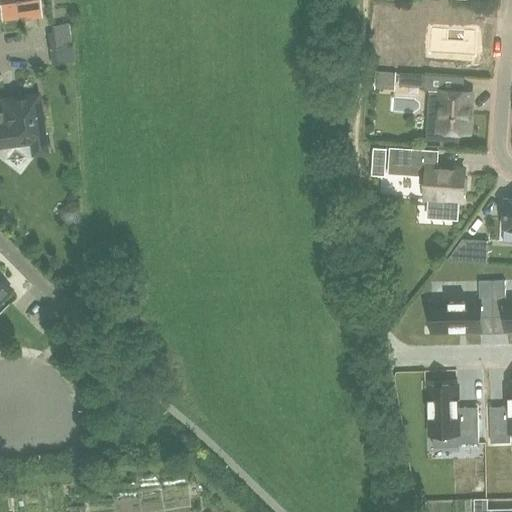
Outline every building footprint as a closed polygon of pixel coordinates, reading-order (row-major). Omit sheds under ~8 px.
[(0,0),(0,7),(1,8),(2,17),(37,12),(35,0),(0,0)] [(421,6),(420,26),(430,27),(428,55),(476,57),(478,30),(456,28),(458,8),(421,6)] [(52,23),(55,63),(72,62),(69,22),(52,23)] [(375,71),(375,88),(395,89),(396,72),(375,71)] [(425,74),(401,72),(400,86),(424,87),(425,74)] [(467,133),(467,130),(469,129),(470,120),(468,118),(470,93),(442,91),(440,114),(427,113),(426,140),(459,142),(459,132),(467,133)] [(1,100),(3,115),(0,115),(0,157),(1,158),(10,146),(29,143),(31,155),(45,152),(37,94),(1,100)] [(390,148),(389,173),(420,175),(419,183),(426,183),(425,197),(429,198),(427,218),(458,220),(459,200),(463,200),(463,195),(466,192),(467,180),(464,178),(465,170),(437,168),(438,151),(390,148)] [(386,150),(374,149),(372,175),(384,176),(386,150)] [(504,228),(503,242),(511,242),(511,198),(506,199),(505,220),(504,228)] [(461,244),(450,260),(464,260),(465,244),(461,244)] [(505,280),(492,281),(493,317),(506,316),(507,328),(511,328),(511,300),(506,301),(505,280)] [(480,301),(432,303),(432,331),(457,330),(480,329),(480,317),(493,317),(492,281),(479,281),(480,301)] [(510,406),(490,406),(491,442),(511,442),(510,431),(511,431),(511,383),(509,383),(510,406)] [(457,385),(429,386),(431,433),(459,433),(459,443),(479,443),(478,407),(458,407),(457,385)] [(487,498),(474,498),(473,511),(511,511),(511,508),(487,509),(487,498)]
